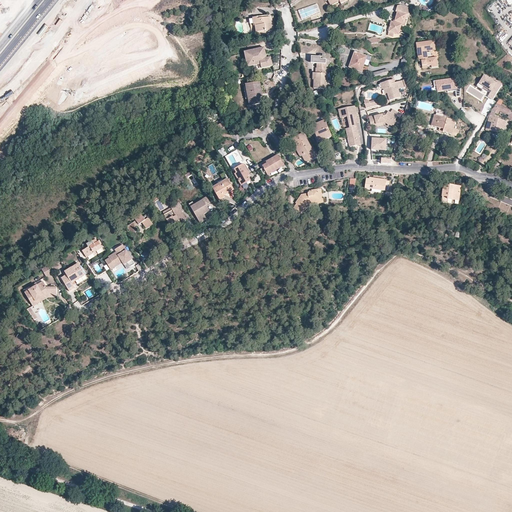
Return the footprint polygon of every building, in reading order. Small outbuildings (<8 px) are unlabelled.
[(397,12),(396,17),(395,20),(394,22),(393,22),(391,22),(389,29),(394,30),(394,33),(398,34),(401,25),(400,24),(401,22),(402,22),(404,23),(407,14),(410,15),(408,7),(402,6),(397,7),(397,10),(396,12),(397,12)] [(257,35),(256,32),(265,31),(266,32),(272,31),(271,22),(270,17),(259,18),(259,17),(253,17),(249,18),(251,27),(253,27),(254,31),(254,36),(257,35)] [(427,59),(427,57),(426,50),(426,48),(436,47),(435,39),(420,41),(417,41),(419,60),(422,60),(423,65),(428,64),(428,65),(432,65),(432,66),(438,66),(438,58),(427,59)] [(250,64),(254,65),(256,65),(257,69),(273,65),(271,56),(268,57),(267,58),(265,58),(262,57),(263,55),(266,54),(264,48),(258,49),(259,54),(256,55),(254,50),(244,53),(247,64),(250,64)] [(349,67),(361,72),(367,56),(361,54),(356,53),(353,61),(353,62),(351,62),(349,67)] [(316,68),(316,73),(316,76),(316,80),(314,80),(314,88),(327,89),(328,69),(326,69),(327,60),(321,60),(321,58),(314,57),(314,64),(317,64),(320,64),(320,69),(317,68),(316,68)] [(373,73),(375,78),(389,74),(387,69),(373,73)] [(496,83),(484,76),(479,83),(484,86),(483,89),(488,92),(489,90),(491,91),(488,96),(493,99),(502,84),(497,81),(496,83)] [(456,78),(433,81),(434,86),(438,85),(439,91),(448,90),(449,92),(455,91),(456,97),(461,96),(460,86),(457,86),(456,78)] [(405,89),(404,81),(396,84),(395,82),(393,82),(391,83),(390,81),(380,84),(381,89),(384,91),(387,90),(388,94),(390,101),(401,99),(399,90),(405,89)] [(258,83),(244,87),(249,107),(260,104),(259,97),(261,97),(258,83)] [(368,99),(365,100),(367,108),(378,105),(378,101),(376,100),(370,101),(370,100),(368,99)] [(341,118),(347,117),(350,127),(345,128),(349,142),(350,146),(361,144),(355,118),(358,117),(355,105),(339,109),(341,118)] [(504,113),(506,109),(503,107),(496,105),(493,109),(490,115),(489,118),(486,130),(493,132),(501,133),(502,128),(503,128),(505,121),(494,117),(495,114),(498,115),(499,113),(499,111),(504,113)] [(388,112),(386,115),(383,116),(382,115),(375,117),(375,115),(369,117),(372,126),(376,125),(384,123),(389,125),(391,126),(392,127),(396,122),(394,121),(397,118),(396,117),(398,114),(392,110),(390,113),(388,112)] [(431,126),(439,128),(444,129),(443,132),(447,133),(457,136),(459,129),(454,128),(456,121),(444,117),(435,115),(431,126)] [(326,137),(331,135),(325,120),(312,126),(318,140),(326,137)] [(225,127),(223,123),(216,126),(218,131),(219,130),(219,132),(225,130),(224,128),(225,127)] [(315,157),(316,157),(303,134),(293,139),(296,143),(297,146),(298,147),(299,146),(302,150),(304,154),(302,155),(306,162),(315,157)] [(387,140),(372,139),(371,150),(386,151),(387,140)] [(302,155),(304,154),(302,150),(299,146),(298,147),(297,146),(295,148),(300,156),(302,155)] [(223,149),(217,152),(221,159),(227,155),(223,149)] [(283,165),(277,154),(261,164),(267,174),(280,166),(283,165)] [(241,185),(250,180),(249,178),(248,176),(249,175),(248,172),(243,164),(234,169),(237,173),(235,174),(241,185)] [(369,184),(372,184),(372,189),(381,190),(385,191),(386,182),(383,182),(383,179),(378,179),(369,178),(369,184)] [(225,197),(224,195),(226,194),(234,190),(228,179),(224,181),(213,188),(220,200),(225,197)] [(372,184),(369,184),(368,191),(381,192),(381,190),(372,189),(372,184)] [(452,185),(444,184),(442,202),(459,204),(460,189),(454,188),(454,185),(452,185)] [(319,190),(321,201),(314,203),(314,204),(314,205),(323,203),(321,189),(319,190)] [(301,213),(307,205),(314,204),(314,203),(321,201),(319,190),(312,191),(312,193),(311,193),(310,193),(309,193),(302,195),(296,203),(297,204),(294,207),(301,213)] [(202,200),(203,200),(194,205),(192,202),(189,204),(200,223),(203,221),(206,219),(204,215),(210,211),(206,205),(210,203),(206,197),(202,200)] [(171,208),(172,210),(164,215),(168,222),(168,221),(171,226),(179,222),(180,224),(186,221),(182,212),(178,205),(171,208)] [(133,220),(134,219),(136,222),(127,228),(132,235),(139,231),(136,227),(140,224),(142,223),(146,228),(152,224),(146,215),(143,217),(141,215),(136,217),(134,214),(130,216),(133,220)] [(92,241),(87,245),(89,247),(82,251),(87,258),(93,254),(102,248),(100,244),(101,244),(100,241),(94,244),(92,241)] [(110,269),(111,270),(123,263),(124,265),(127,263),(130,268),(135,265),(130,257),(129,257),(128,255),(129,255),(123,245),(115,250),(117,253),(109,258),(110,259),(106,261),(107,264),(110,269)] [(61,268),(57,261),(51,265),(55,272),(61,268)] [(75,281),(85,275),(78,264),(65,272),(66,275),(61,279),(69,291),(75,288),(72,283),(70,281),(72,280),(73,279),(75,281)] [(47,277),(53,273),(49,266),(43,270),(47,277)] [(38,304),(36,301),(46,295),(48,294),(57,294),(57,288),(50,288),(48,288),(47,288),(43,282),(25,293),(33,306),(38,304)] [(36,301),(38,304),(48,298),(57,297),(57,294),(48,294),(46,295),(36,301)] [(80,300),(74,303),(78,311),(83,308),(80,300)] [(31,308),(29,309),(36,320),(38,318),(31,308)]
